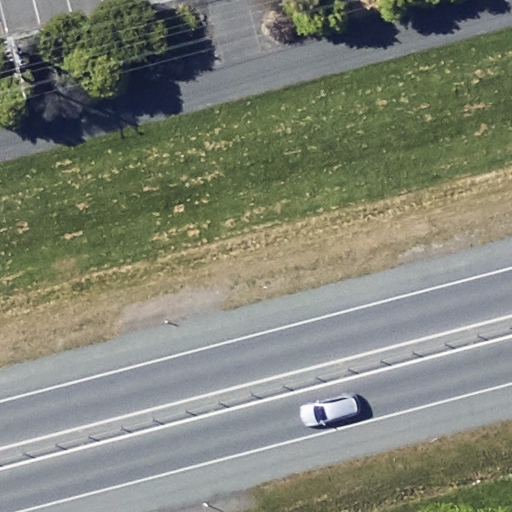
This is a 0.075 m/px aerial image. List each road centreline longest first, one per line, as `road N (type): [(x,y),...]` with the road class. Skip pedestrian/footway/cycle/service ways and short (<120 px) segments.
road 1 (trunk): [(0,437),(511,304)]
road 2 (trunk): [(511,345),(0,477)]
